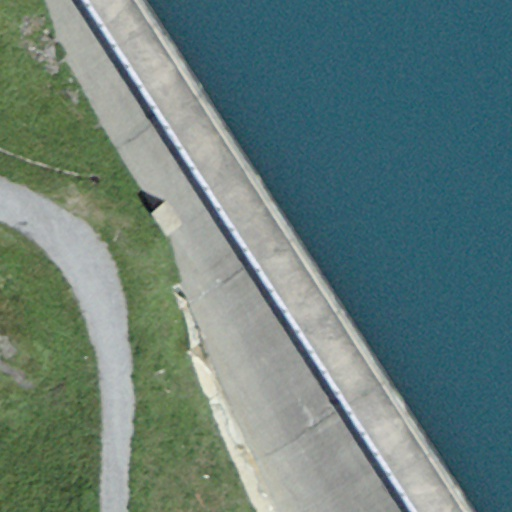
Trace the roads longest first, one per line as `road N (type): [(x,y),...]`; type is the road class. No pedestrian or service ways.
road 1 (track): [(103,0),(432,511)]
road 2 (track): [(113,511),(114,366),(96,291),(49,228),(0,201)]
